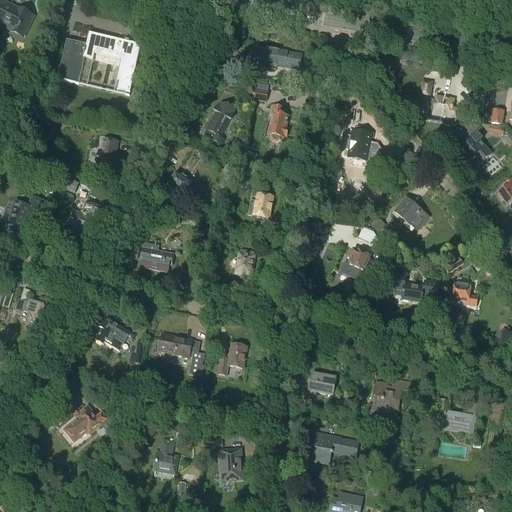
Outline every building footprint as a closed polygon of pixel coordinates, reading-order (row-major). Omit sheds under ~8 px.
[(4,13),(0,10),(0,24),(13,31),(16,26),(27,31),(33,19),(16,11),(7,6),(4,13)] [(85,59),(93,61),(96,50),(125,56),(117,91),(130,94),(141,47),(89,35),(87,46),(67,42),(58,80),(79,85),(85,59)] [(252,63),(299,70),(301,57),(254,49),(252,63)] [(409,75),(420,76),(421,66),(410,65),(409,75)] [(423,83),(420,98),(429,99),(431,84),(423,83)] [(266,103),(268,93),(253,91),(251,101),(266,103)] [(429,101),(426,115),(440,117),(440,120),(442,123),(445,126),(452,127),(464,121),(458,121),(460,111),(452,110),(453,101),(436,98),(435,101),(435,102),(429,101)] [(206,131),(203,136),(211,140),(221,146),(224,140),(221,138),(235,112),(220,104),(211,121),(212,122),(210,125),(209,125),(206,131)] [(272,115),(273,115),(269,135),(271,136),(270,139),(272,142),(276,143),(280,141),(281,138),(283,139),(283,137),(286,138),(288,130),(285,130),(288,118),(282,117),(284,110),(274,108),(272,115)] [(494,111),(491,125),(502,126),(504,113),(494,111)] [(461,126),(454,132),(466,146),(462,150),(471,161),(477,156),(479,154),(485,161),(492,156),(491,154),(490,155),(480,143),(483,140),(478,134),(479,128),(461,126)] [(490,126),(488,134),(502,137),(504,129),(490,126)] [(343,142),(343,144),(344,144),(343,147),(347,148),(346,149),(350,150),(349,159),(366,162),(366,163),(367,162),(366,161),(370,159),(378,173),(389,166),(376,146),(369,145),(370,137),(363,135),(354,134),(353,133),(352,139),(348,138),(348,140),(345,139),(344,142),(343,142)] [(104,140),(102,152),(99,152),(95,169),(104,171),(103,174),(103,176),(105,177),(109,178),(110,177),(112,176),(112,172),(121,174),(121,173),(123,174),(125,166),(122,166),(124,157),(115,155),(118,143),(104,140)] [(246,153),(244,159),(255,163),(257,156),(246,153)] [(243,169),(241,177),(252,180),(253,171),(243,169)] [(169,185),(168,187),(183,197),(191,202),(199,189),(192,184),(192,183),(177,173),(172,180),(170,180),(168,184),(169,185)] [(63,178),(59,187),(74,194),(78,185),(63,178)] [(233,183),(223,181),(222,181),(220,190),(231,192),(233,183)] [(400,186),(395,181),(383,196),(388,200),(400,186)] [(502,201),(507,207),(511,203),(511,181),(504,187),(506,189),(497,195),(501,202),(502,201)] [(32,198),(29,208),(15,203),(9,224),(4,222),(2,230),(18,235),(19,231),(26,233),(34,209),(40,211),(43,202),(42,201),(44,194),(35,191),(32,198)] [(269,221),(273,199),(258,196),(256,203),(250,202),(248,216),(253,217),(253,218),(269,221)] [(395,214),(415,231),(420,224),(422,226),(428,219),(420,212),(419,214),(413,209),(414,208),(406,201),(395,214)] [(87,206),(83,217),(75,215),(71,226),(80,229),(79,233),(90,236),(94,222),(99,223),(103,211),(87,206)] [(378,221),(372,228),(378,233),(384,226),(378,221)] [(380,243),(373,233),(368,244),(367,247),(376,251),(380,243)] [(173,265),(174,256),(142,250),(141,258),(143,259),(141,268),(169,274),(170,264),(173,265)] [(344,264),(340,274),(347,276),(350,271),(361,276),(356,287),(364,291),(371,275),(367,274),(373,262),(370,260),(371,257),(353,250),(347,265),(344,264)] [(249,280),(253,253),(241,251),(239,261),(238,262),(237,264),(237,265),(237,266),(238,268),(236,278),(249,280)] [(463,266),(458,259),(447,267),(447,277),(463,266)] [(373,279),(379,281),(383,269),(376,267),(373,279)] [(423,288),(405,285),(406,278),(397,276),(395,290),(403,292),(401,301),(421,304),(423,296),(439,299),(441,285),(424,282),(423,288)] [(458,283),(458,286),(454,285),(451,304),(476,308),(478,298),(470,296),(471,288),(468,287),(468,284),(458,283)] [(15,311),(28,315),(32,322),(29,331),(38,334),(40,328),(48,324),(53,309),(48,301),(41,299),(33,303),(28,301),(27,303),(19,300),(15,311)] [(115,325),(102,318),(97,327),(102,330),(95,342),(103,346),(104,344),(119,353),(129,335),(114,326),(115,325)] [(192,342),(162,336),(158,353),(182,357),(182,358),(189,359),(192,342)] [(243,370),(247,348),(231,345),(228,361),(220,360),(218,375),(226,377),(228,367),(243,370)] [(189,374),(201,377),(203,368),(201,367),(203,355),(193,353),(189,374)] [(141,366),(142,356),(130,355),(129,364),(141,366)] [(308,393),(325,396),(325,395),(327,388),(333,389),(332,391),(333,391),(335,379),(311,375),(308,393)] [(393,382),(391,389),(375,386),(373,398),(376,398),(373,412),(396,417),(401,391),(408,393),(409,385),(393,382)] [(82,388),(79,393),(80,394),(87,397),(90,391),(82,388)] [(430,398),(421,396),(419,413),(418,418),(426,419),(427,409),(429,406),(430,398)] [(467,417),(445,413),(443,413),(445,400),(436,399),(434,412),(445,414),(443,426),(451,427),(450,431),(473,435),(477,407),(469,406),(467,417)] [(68,409),(76,418),(78,421),(65,431),(74,443),(87,432),(90,435),(101,426),(101,425),(108,420),(102,413),(96,419),(88,409),(85,411),(84,410),(84,411),(81,414),(74,405),(68,409)] [(208,409),(201,409),(200,425),(213,426),(213,422),(210,422),(210,417),(208,414),(208,409)] [(316,434),(316,435),(311,462),(320,464),(320,460),(329,461),(331,453),(355,458),(358,444),(324,438),(326,428),(315,429),(316,431),(316,432),(316,434)] [(387,435),(386,442),(392,443),(395,436),(387,435)] [(222,436),(210,437),(210,449),(222,448),(222,436)] [(163,441),(160,455),(156,454),(153,473),(175,476),(178,458),(169,457),(170,450),(172,451),(173,443),(163,441)] [(242,470),(240,451),(220,452),(222,483),(235,482),(235,483),(243,482),(242,470)] [(329,511),(330,510),(336,511),(335,511),(359,511),(362,499),(339,495),(338,501),(332,500),(329,511)]
